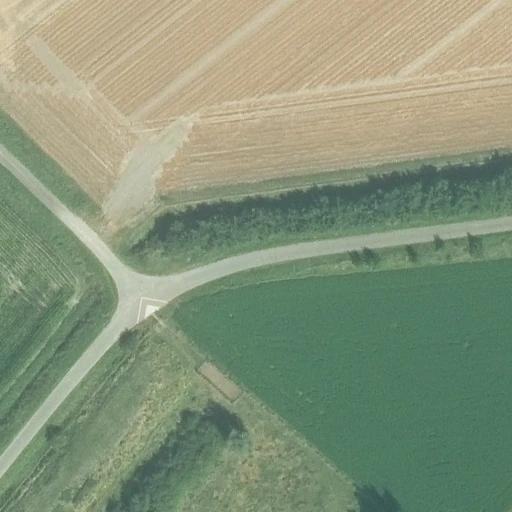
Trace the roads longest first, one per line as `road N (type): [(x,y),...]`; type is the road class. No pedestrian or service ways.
road 1 (unclassified): [(0,464),(141,295),(224,265),(511,225)]
road 2 (track): [(141,295),(0,161)]
